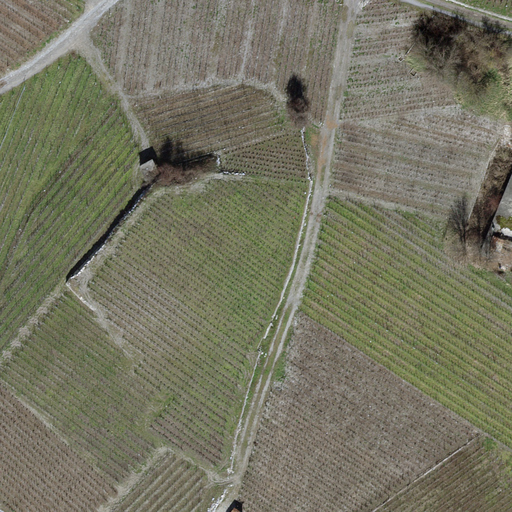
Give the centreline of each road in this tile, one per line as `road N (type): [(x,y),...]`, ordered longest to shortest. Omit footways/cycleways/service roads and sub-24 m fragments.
road 1 (track): [(350,0),(317,211),(236,475)]
road 2 (track): [(0,91),(109,0)]
road 3 (track): [(76,31),(147,152)]
